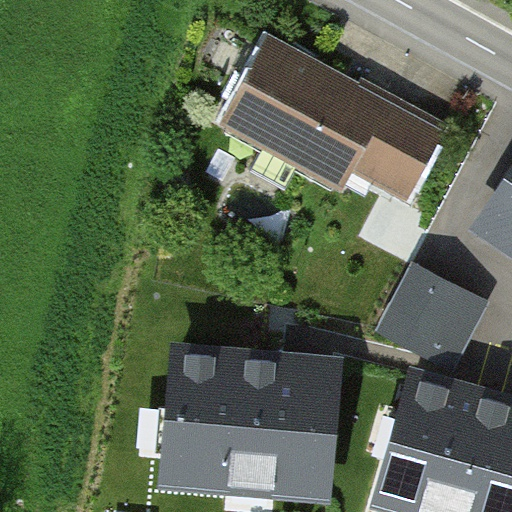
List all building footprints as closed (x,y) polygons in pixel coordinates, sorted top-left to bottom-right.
[(382,107),(269,46),(231,117),(345,179),(356,160),(410,190),(443,129),(387,99),(382,107)] [(511,183),(485,223),(511,241),(511,183)] [(417,266),(385,327),(440,357),(472,295),(417,266)] [(289,360),(178,351),(168,475),(326,487),(335,363),(289,360)] [(511,511),(511,401),(418,375),(383,494),(447,511),(511,511)] [(53,475),(61,407),(22,403),(15,470),(53,475)]
